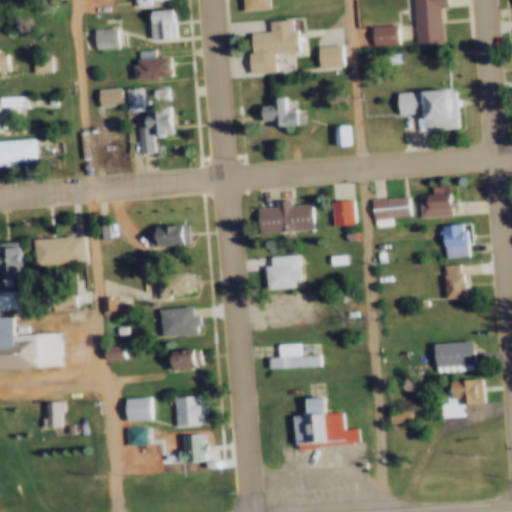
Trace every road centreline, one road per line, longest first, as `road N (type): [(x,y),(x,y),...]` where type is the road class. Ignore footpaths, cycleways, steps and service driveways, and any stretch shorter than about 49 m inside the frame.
road 1 (residential): [(0,201),(511,153)]
road 2 (residential): [(251,511),(214,0)]
road 3 (residential): [(511,300),(485,0)]
